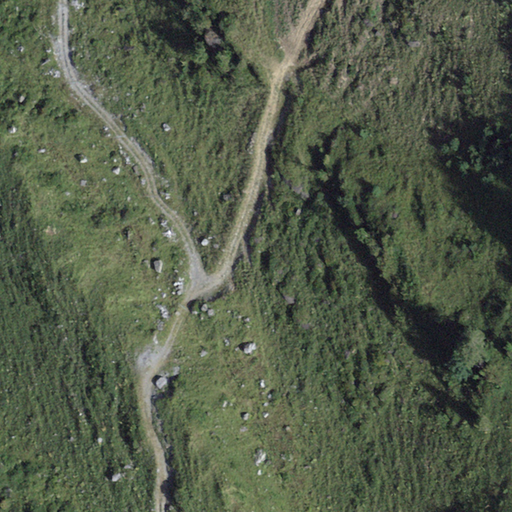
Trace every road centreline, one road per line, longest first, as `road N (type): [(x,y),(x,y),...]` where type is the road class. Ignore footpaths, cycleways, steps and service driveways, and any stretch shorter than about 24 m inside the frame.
road 1 (track): [(61,0),(69,76),(166,206),(203,275)]
road 2 (track): [(203,275),(146,363),(160,511)]
